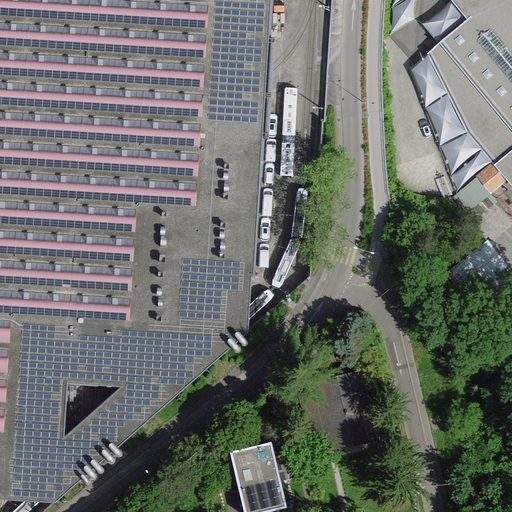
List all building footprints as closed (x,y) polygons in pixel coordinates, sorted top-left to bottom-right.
[(267,72),(272,0),(0,0),(0,503),(4,500),(12,500),(33,501),(55,501),(251,334),(252,310),(267,72)] [(272,0),(267,72),(252,310),(251,334),(311,272),(327,0),(272,0)] [(511,1),(511,0),(492,0),(470,18),(430,51),(472,133),(491,156),(497,163),(509,177),(511,181),(511,1)] [(455,0),(470,18),(492,0),(455,0)] [(474,170),(480,177),(497,163),(491,156),(474,170)] [(491,192),(509,177),(497,163),(480,177),(491,192)] [(491,192),(480,177),(456,197),(474,221),(498,201),(491,192)] [(480,312),(511,287),(511,271),(489,242),(449,273),(480,312)] [(334,448),(374,438),(359,375),(320,384),(320,386),(331,433),(334,448)] [(331,433),(320,386),(301,390),(312,437),(331,433)] [(272,443),(232,453),(247,511),(263,511),(287,506),(272,443)]
